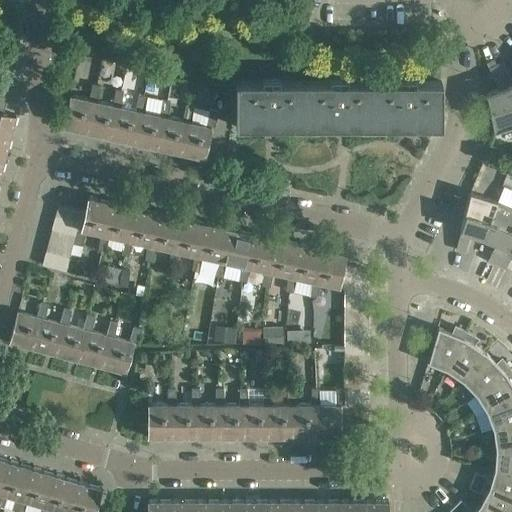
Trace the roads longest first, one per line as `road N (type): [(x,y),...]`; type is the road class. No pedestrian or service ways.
road 1 (residential): [(128,468),(402,467),(400,281)]
road 2 (residential): [(400,236),(40,154)]
road 3 (residential): [(400,236),(459,128),(456,0)]
road 4 (residential): [(40,154),(42,0)]
road 5 (residential): [(0,292),(40,154)]
road 6 (residential): [(0,428),(128,468)]
road 7 (residential): [(511,324),(473,298),(400,281)]
